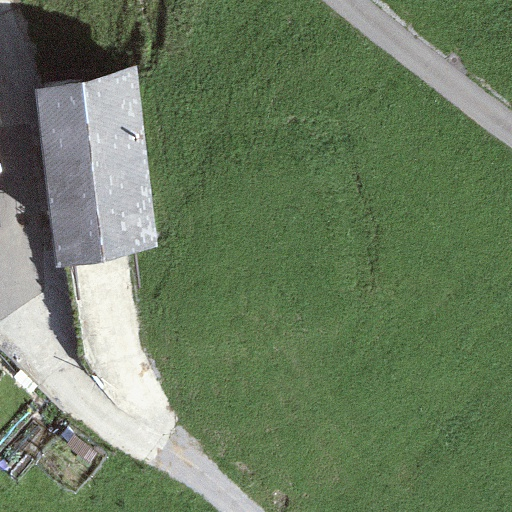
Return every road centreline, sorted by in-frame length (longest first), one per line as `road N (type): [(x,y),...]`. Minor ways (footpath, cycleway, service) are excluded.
road 1 (track): [(245,511),(222,487),(118,424),(48,364),(26,319),(0,102)]
road 2 (track): [(511,127),(348,0)]
